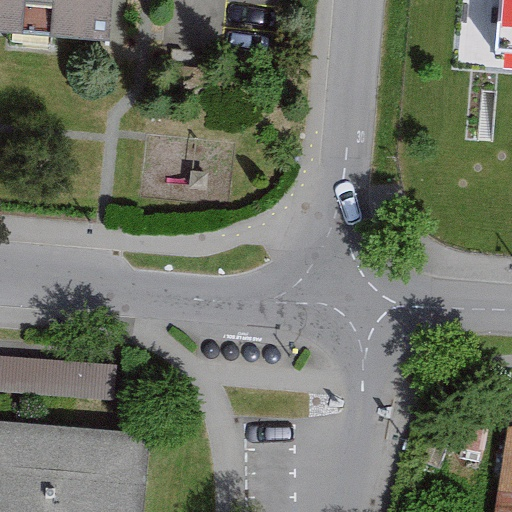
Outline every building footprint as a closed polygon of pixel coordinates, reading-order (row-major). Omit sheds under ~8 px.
[(0,0),(0,35),(121,44),(124,0),(0,0)] [(511,0),(504,0),(499,62),(511,62),(511,0)] [(115,372),(0,366),(0,393),(113,400),(115,372)] [(511,511),(511,401),(496,511),(511,511)] [(144,511),(149,443),(0,433),(0,511),(144,511)]
